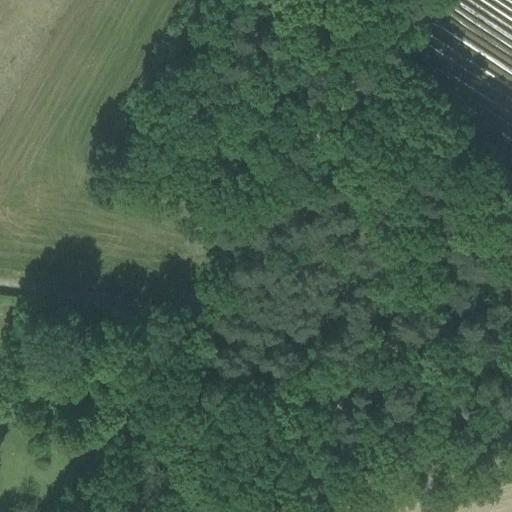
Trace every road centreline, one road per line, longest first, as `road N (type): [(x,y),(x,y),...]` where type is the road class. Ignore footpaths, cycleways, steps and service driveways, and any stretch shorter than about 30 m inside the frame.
road 1 (unclassified): [(71,511),(210,275),(427,0)]
road 2 (track): [(175,328),(0,284)]
